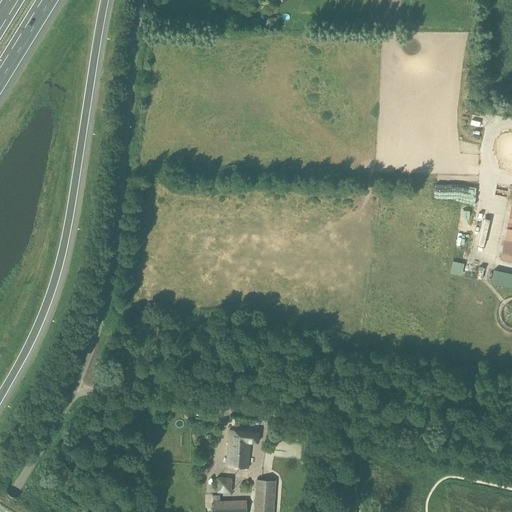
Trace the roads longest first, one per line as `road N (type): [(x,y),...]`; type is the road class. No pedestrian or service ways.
road 1 (unclassified): [(76,385),(188,392),(511,467)]
road 2 (motorway): [(0,394),(51,283),(104,0)]
road 3 (unclassified): [(141,0),(107,289),(76,385)]
road 4 (unclassified): [(76,385),(2,511)]
